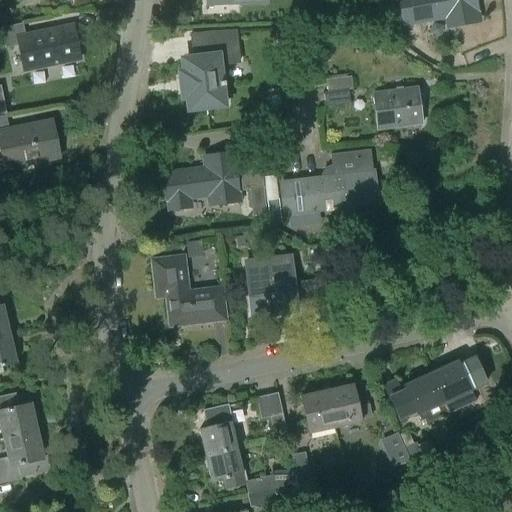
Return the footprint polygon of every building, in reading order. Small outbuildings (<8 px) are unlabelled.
[(399,0),(404,25),(452,16),(454,26),(478,21),(473,0),(399,0)] [(18,46),(24,71),(79,59),(72,26),(24,36),(22,24),(0,28),(4,48),(18,46)] [(299,48),(298,26),(274,27),(275,49),(299,48)] [(235,32),(211,32),(214,57),(184,61),(185,74),(181,74),(184,96),(188,96),(190,108),(226,104),(223,82),(221,83),(219,66),(238,63),(235,32)] [(323,93),(325,106),(350,103),(349,90),(352,89),(351,77),(327,80),(329,93),(323,93)] [(372,95),(376,130),(421,124),(416,89),(372,95)] [(0,145),(4,169),(44,160),(44,161),(59,158),(56,146),(55,146),(52,130),(30,134),(28,126),(8,130),(5,115),(0,116),(0,145)] [(321,179),(279,185),(283,215),(376,203),(369,153),(356,155),(355,152),(330,155),(331,166),(327,167),(325,169),(323,171),(321,174),(321,175),(321,179)] [(205,156),(207,169),(164,174),(167,201),(169,213),(193,210),(191,198),(210,195),(212,208),(239,205),(232,153),(205,156)] [(249,190),(252,216),(267,214),(263,188),(249,190)] [(282,225),(278,200),(267,202),(270,226),(282,225)] [(243,237),(235,238),(236,249),(245,248),(243,237)] [(154,291),(165,290),(170,328),(225,321),(221,288),(183,292),(182,288),(187,287),(184,257),(151,261),(154,291)] [(244,264),(251,316),(267,314),(268,316),(271,316),(270,314),(297,311),(290,258),(244,264)] [(305,281),(308,309),(322,307),(319,280),(305,281)] [(0,336),(8,335),(2,306),(0,306),(0,336)] [(8,335),(0,336),(0,374),(2,374),(0,367),(15,363),(8,335)] [(474,359),(458,366),(456,362),(430,374),(450,416),(476,403),(470,390),(485,383),(474,359)] [(450,416),(430,374),(404,387),(406,390),(390,397),(402,422),(418,415),(424,428),(450,416)] [(352,385),(326,391),(334,428),(360,422),(360,420),(357,407),(352,385)] [(511,399),(511,386),(501,392),(506,403),(511,399)] [(258,395),(262,416),(283,412),(279,391),(258,395)] [(334,428),(326,391),(300,397),(309,434),(334,428)] [(0,440),(37,432),(31,405),(18,408),(15,394),(0,397),(0,427),(3,439),(0,440)] [(371,418),(368,405),(357,407),(360,420),(371,418)] [(237,448),(231,423),(227,407),(205,412),(208,428),(199,430),(204,455),(237,448)] [(287,436),(282,414),(270,417),(275,439),(287,436)] [(406,430),(402,432),(406,439),(401,442),(409,458),(432,447),(427,437),(406,430)] [(37,432),(0,440),(0,441),(3,441),(7,458),(0,460),(0,484),(21,480),(21,477),(50,470),(47,456),(43,457),(37,432)] [(241,460),(239,460),(237,448),(204,455),(207,465),(210,480),(223,477),(226,487),(245,483),(247,482),(247,481),(243,466),(241,460)] [(292,456),(295,470),(293,470),(295,483),(297,496),(313,492),(307,464),(305,453),(292,456)] [(295,483),(293,470),(272,470),(272,475),(251,480),(253,491),(247,493),(248,494),(295,483)] [(250,507),(297,496),(295,483),(248,494),(250,507)]
